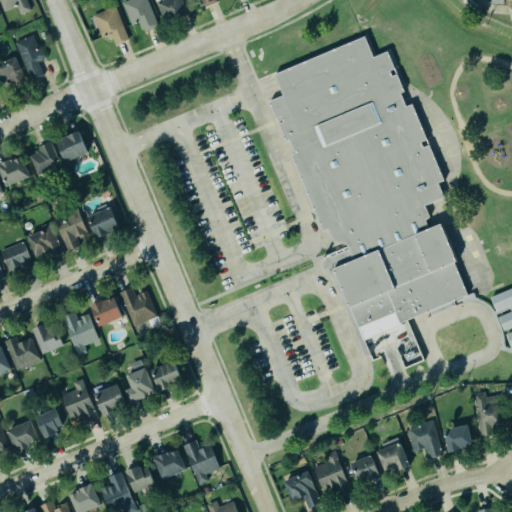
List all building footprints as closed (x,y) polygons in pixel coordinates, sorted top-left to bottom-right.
[(0,0),(0,2),(3,11),(16,6),(20,14),(30,10),(26,0),(0,0)] [(122,1),(124,0),(147,0),(158,25),(145,30),(144,27),(142,28),(139,20),(131,23),(122,1)] [(160,0),(156,2),(165,22),(188,12),(182,0),(160,0)] [(128,39),(115,6),(92,15),(102,39),(112,36),(115,44),(128,39)] [(366,36),(375,55),(389,50),(447,195),(435,200),(469,295),(362,335),(328,252),(332,251),(270,100),(283,94),(275,74),(366,36)] [(32,37),(42,60),(37,62),(42,76),(30,81),(15,44),(32,37)] [(0,64),(14,57),(24,78),(2,89),(0,85),(0,64)] [(64,161),(87,154),(80,131),(56,138),(64,161)] [(29,155),(36,152),(35,150),(39,148),(38,146),(51,140),(61,164),(38,174),(29,155)] [(0,163),(0,169),(6,184),(29,175),(21,156),(14,159),(13,157),(0,163)] [(80,244),(67,249),(51,210),(75,200),(88,230),(82,233),(83,235),(79,237),(78,234),(76,235),(80,244)] [(96,237),(119,229),(111,205),(88,213),(96,237)] [(40,224),(42,229),(27,235),(35,256),(49,250),(51,256),(62,251),(49,220),(40,224)] [(0,250),(10,274),(33,264),(23,241),(0,250)] [(119,291),(132,286),(136,297),(138,297),(136,294),(147,289),(157,314),(133,324),(119,291)] [(511,287),(490,295),(497,314),(498,314),(503,329),(511,326),(511,287)] [(91,305),(99,326),(122,317),(113,295),(91,305)] [(84,344),(97,340),(89,314),(77,317),(75,312),(63,315),(76,356),(87,352),(84,344)] [(33,328),(45,323),(47,328),(51,327),(53,331),(57,329),(64,344),(43,353),(33,328)] [(16,369),(40,358),(31,336),(19,341),(16,334),(4,339),(16,369)] [(0,373),(11,369),(0,345),(0,373)] [(149,371),(158,392),(170,387),(168,383),(180,378),(172,361),(149,371)] [(129,388),(123,391),(129,404),(141,399),(140,395),(152,390),(143,369),(124,377),(129,388)] [(81,380),(98,418),(85,424),(80,415),(71,419),(60,396),(76,389),(73,383),(81,380)] [(92,395),(102,417),(125,406),(115,385),(92,395)] [(479,435),(494,433),(493,426),(504,425),(500,395),(486,397),(485,391),(473,393),(479,435)] [(35,418),(45,439),(55,435),(53,431),(61,427),(54,410),(35,418)] [(440,452),(431,418),(409,424),(410,427),(405,428),(411,450),(418,446),(422,446),(422,445),(424,445),(428,457),(434,453),(440,452)] [(28,422),(37,441),(24,446),(25,448),(14,453),(5,432),(28,422)] [(441,427),(447,450),(453,448),(459,448),(459,446),(471,443),(466,422),(441,427)] [(0,449),(8,447),(0,428),(0,449)] [(409,464),(399,438),(375,447),(385,473),(409,464)] [(183,444),(195,440),(199,449),(203,447),(202,443),(209,440),(220,466),(205,472),(207,479),(199,483),(183,444)] [(153,456),(163,479),(186,469),(178,449),(172,452),(171,450),(166,452),(166,451),(153,456)] [(327,461),(313,467),(326,498),(350,488),(334,450),(325,454),(327,461)] [(364,475),(366,480),(379,474),(369,452),(349,460),(357,478),(364,475)] [(126,470),(135,492),(155,483),(148,467),(143,469),(142,466),(139,467),(138,465),(126,470)] [(107,475),(121,470),(136,510),(132,511),(127,511),(124,504),(109,510),(100,486),(107,484),(108,486),(111,485),(107,475)] [(303,496),(307,507),(320,503),(308,471),(283,480),(291,501),(303,496)] [(75,511),(69,495),(77,492),(76,490),(79,489),(78,487),(92,481),(102,505),(84,511),(75,511)] [(209,511),(205,503),(214,499),(217,505),(232,499),(237,511),(209,511)] [(69,511),(66,504),(54,509),(50,500),(39,505),(41,511),(69,511)]
